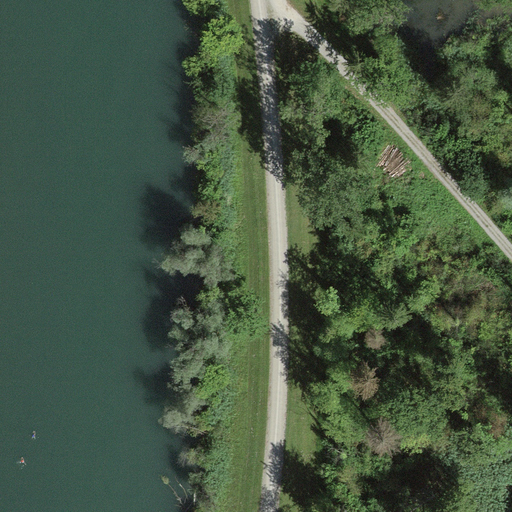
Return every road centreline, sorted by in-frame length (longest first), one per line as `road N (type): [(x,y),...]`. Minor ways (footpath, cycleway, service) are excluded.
road 1 (track): [(263,0),(276,280),(265,511)]
road 2 (track): [(511,247),(408,117),(273,0)]
